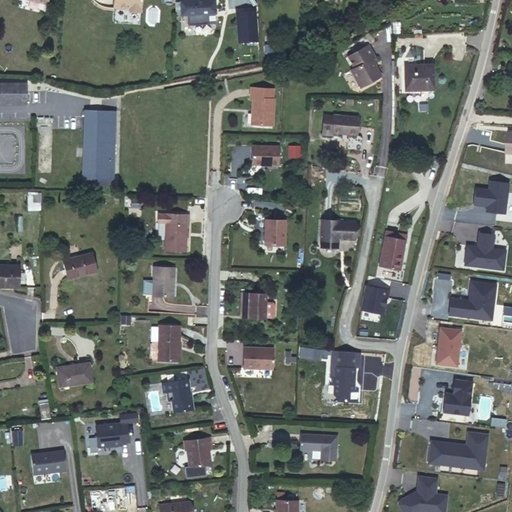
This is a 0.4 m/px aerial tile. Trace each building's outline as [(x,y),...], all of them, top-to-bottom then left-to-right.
[(112,0),(113,6),(128,7),(128,9),(140,10),(140,0),(112,0)] [(216,0),(181,0),(182,12),(218,10),(216,0)] [(255,8),(242,9),(244,38),(257,37),(255,8)] [(279,34),(271,35),(273,50),(281,50),(279,34)] [(381,55),(372,39),(352,49),(358,61),(355,63),(360,72),(359,73),(363,81),(385,70),(378,57),(381,55)] [(212,65),(226,64),(224,42),(211,42),(212,65)] [(406,66),(408,93),(438,91),(436,64),(406,66)] [(280,83),(255,81),(254,91),(257,91),(255,117),(277,119),(280,83)] [(26,82),(0,82),(0,102),(27,101),(26,82)] [(82,177),(84,177),(110,178),(113,179),(116,108),(84,108),(82,177)] [(358,115),(324,114),(323,136),(332,137),(333,134),(357,135),(358,115)] [(69,127),(68,117),(53,117),(53,127),(69,127)] [(280,142),(254,142),(254,160),(280,160),(280,142)] [(288,158),(301,158),(300,145),(288,145),(288,158)] [(110,178),(84,177),(84,187),(110,188),(110,178)] [(505,213),(509,183),(490,180),(488,191),(484,191),(484,188),(476,187),(473,204),(482,205),(482,204),(486,204),(485,211),(505,213)] [(40,210),(41,193),(28,193),(28,210),(40,210)] [(157,217),(164,217),(163,244),(186,245),(187,209),(157,207),(157,217)] [(343,210),(326,209),(323,240),(338,241),(340,229),(359,230),(361,215),(342,213),(343,210)] [(288,217),(267,216),(266,241),(287,242),(288,217)] [(401,245),(406,246),(409,232),(387,226),(380,258),(398,261),(401,245)] [(463,265),(502,270),(505,250),(492,248),(493,234),(478,232),(477,241),(478,241),(477,246),(466,245),(463,265)] [(96,262),(92,244),(62,252),(66,270),(96,262)] [(402,262),(406,246),(401,245),(398,261),(402,262)] [(0,257),(0,278),(20,279),(21,258),(0,257)] [(173,263),(152,262),(151,293),(172,293),(173,263)] [(495,284),(470,281),(468,299),(470,299),(469,305),(464,304),(464,300),(450,298),(448,315),(491,320),(495,284)] [(364,285),(360,311),(385,315),(390,289),(364,285)] [(267,288),(249,288),(248,312),(266,312),(266,311),(273,312),(276,310),(276,299),(274,296),(267,296),(267,288)] [(156,355),(156,356),(177,357),(179,322),(158,320),(157,338),(151,337),(149,340),(148,353),(150,355),(156,355)] [(457,366),(461,330),(440,328),(436,364),(457,366)] [(251,363),(251,342),(245,342),(243,362),(251,363)] [(275,343),(251,342),(251,363),(273,364),(275,343)] [(89,354),(57,359),(59,380),(92,375),(89,354)] [(332,365),(331,370),(330,375),(325,375),(325,380),(334,380),(333,395),(356,396),(357,385),(349,384),(349,367),(332,365)] [(159,388),(169,387),(171,407),(188,405),(185,376),(158,378),(159,388)] [(443,411),(468,414),(472,380),(454,378),(453,388),(457,389),(456,393),(446,392),(443,411)] [(129,441),(127,424),(119,425),(119,423),(95,425),(98,446),(112,445),(112,446),(121,445),(121,442),(129,441)] [(344,434),(306,431),(306,447),(326,448),(326,458),(342,459),(344,434)] [(443,465),(483,470),(488,434),(467,432),(465,447),(461,447),(461,444),(430,441),(428,458),(444,459),(443,465)] [(182,437),(184,463),(206,461),(205,444),(208,444),(206,435),(182,437)] [(63,448),(30,451),(31,471),(65,468),(63,448)] [(436,494),(438,479),(420,477),(418,491),(417,490),(417,493),(412,496),(411,494),(401,499),(400,503),(404,511),(445,511),(448,496),(436,494)] [(123,479),(81,483),(81,492),(89,492),(90,505),(125,501),(123,479)] [(503,496),(505,484),(497,483),(496,495),(503,496)] [(162,490),(163,498),(180,496),(179,489),(162,490)] [(180,496),(163,498),(163,511),(185,511),(184,496),(180,496)] [(292,511),(293,502),(272,502),(271,511),(292,511)]
